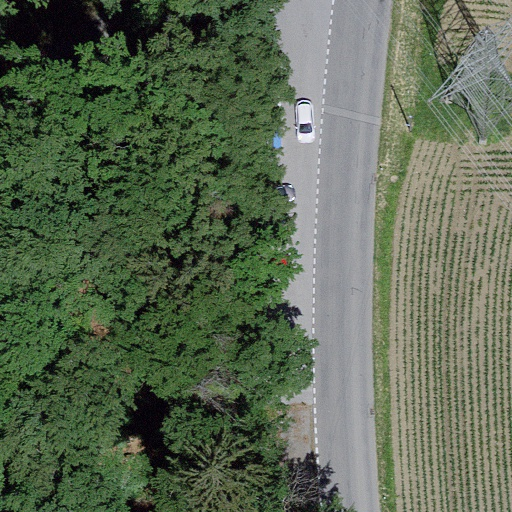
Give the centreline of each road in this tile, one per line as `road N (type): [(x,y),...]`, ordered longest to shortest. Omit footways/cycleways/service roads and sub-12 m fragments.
road 1 (tertiary): [(327,511),(324,325),(346,102)]
road 2 (residential): [(0,106),(161,0)]
